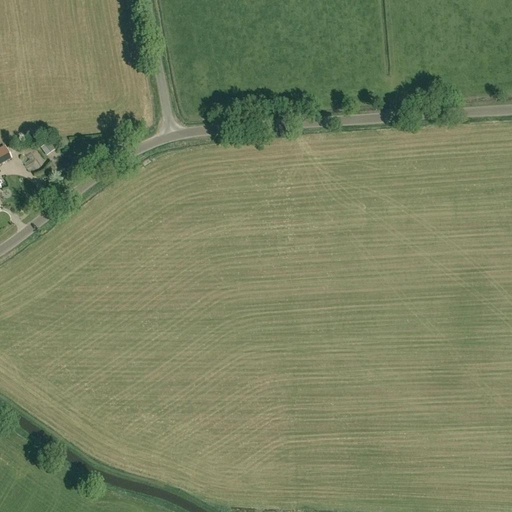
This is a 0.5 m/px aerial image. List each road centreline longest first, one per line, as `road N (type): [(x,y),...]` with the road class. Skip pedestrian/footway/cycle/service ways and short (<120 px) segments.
road 1 (tertiary): [(171,136),(511,110)]
road 2 (tertiary): [(0,251),(109,167),(171,136)]
road 3 (unclassified): [(171,136),(146,0)]
